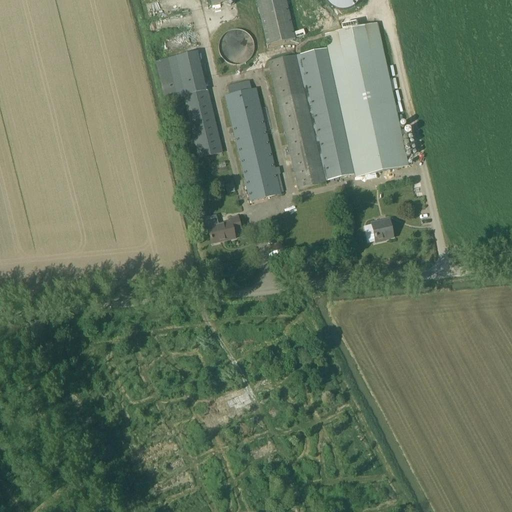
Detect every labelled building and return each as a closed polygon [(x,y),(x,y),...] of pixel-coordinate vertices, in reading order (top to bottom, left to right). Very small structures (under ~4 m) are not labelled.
[(296,39),(286,0),(256,0),(267,46),(296,39)] [(325,0),(326,1),(327,3),(328,4),(329,6),(330,7),(332,8),(333,10),(335,10),(337,11),(338,12),(340,12),(342,12),(344,12),(346,12),(348,11),(350,10),(351,10),(353,8),(355,7),(356,6),(357,4),(358,3),(359,1),(359,0),(325,0)] [(328,114),(342,178),(355,175),(356,178),(408,166),(378,25),(326,37),(328,48),(314,51),(328,114)] [(238,31),(236,30),(234,31),(232,31),(231,31),(229,32),(227,33),(226,34),(224,35),(223,37),(222,38),(221,40),(220,41),(219,43),(219,45),(219,47),(219,49),(219,51),(219,53),(220,54),(221,56),(222,58),(223,59),(224,61),(226,62),(227,63),(229,64),(231,64),(232,65),(234,65),(236,65),(238,65),(240,65),(242,64),(244,64),(245,63),(247,62),(248,61),(249,59),(251,58),(252,56),(252,54),(253,53),(253,51),(254,49),(254,47),(253,45),(253,43),(252,41),(252,40),(251,38),(249,37),(248,35),(247,34),(245,33),(244,32),(242,31),(240,31),(238,31)] [(325,182),(342,178),(328,114),(314,51),(268,62),(298,191),(326,184),(325,182)] [(206,91),(197,53),(155,62),(164,101),(183,97),(198,160),(223,154),(208,91),(206,91)] [(251,90),(249,81),(227,86),(229,95),(224,96),(249,203),(281,195),(281,193),(284,192),(280,175),(281,175),(279,168),(275,169),(266,131),(271,130),(266,108),(261,109),(256,89),(251,90)] [(176,128),(185,126),(181,108),(171,110),(176,128)] [(222,158),(202,162),(207,182),(227,177),(222,158)] [(225,187),(227,193),(235,191),(233,185),(225,187)] [(364,208),(362,198),(349,200),(352,210),(364,208)] [(241,229),(238,218),(229,220),(230,223),(207,228),(211,245),(235,240),(233,231),(241,229)] [(393,238),(389,221),(372,225),(376,244),(389,241),(389,239),(393,238)]
